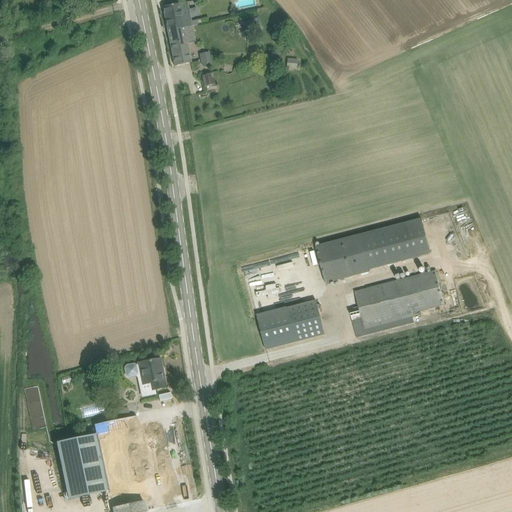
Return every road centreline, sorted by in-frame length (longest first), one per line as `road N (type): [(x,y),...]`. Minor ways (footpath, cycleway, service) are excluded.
road 1 (secondary): [(222,511),(138,0)]
road 2 (track): [(511,336),(495,313),(199,375)]
